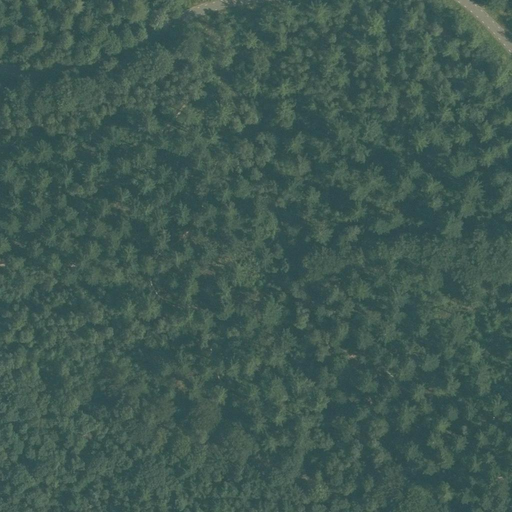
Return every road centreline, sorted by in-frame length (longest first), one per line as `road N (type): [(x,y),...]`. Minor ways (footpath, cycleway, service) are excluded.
road 1 (unknown): [(375,511),(0,373)]
road 2 (unclassified): [(0,58),(102,53),(239,0)]
